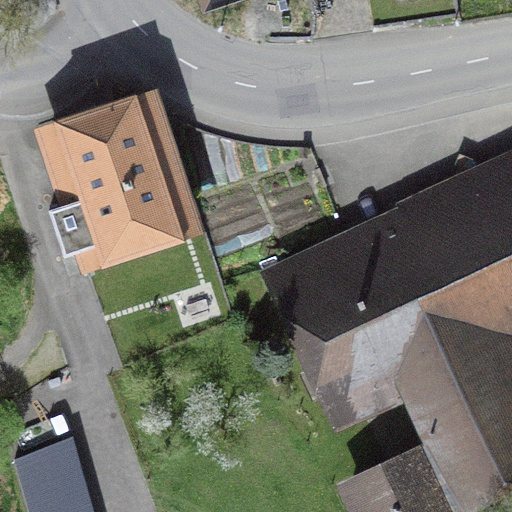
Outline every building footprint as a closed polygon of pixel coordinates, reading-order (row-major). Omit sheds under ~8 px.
[(197,0),(205,22),(274,0),(197,0)] [(65,268),(186,228),(145,106),(52,137),(74,202),(46,211),(65,268)] [(511,511),(511,153),(261,267),(341,444),(412,412),(430,455),(458,511),(511,511)] [(95,511),(73,435),(15,457),(30,511),(95,511)] [(348,494),(357,511),(458,511),(430,455),(348,494)]
